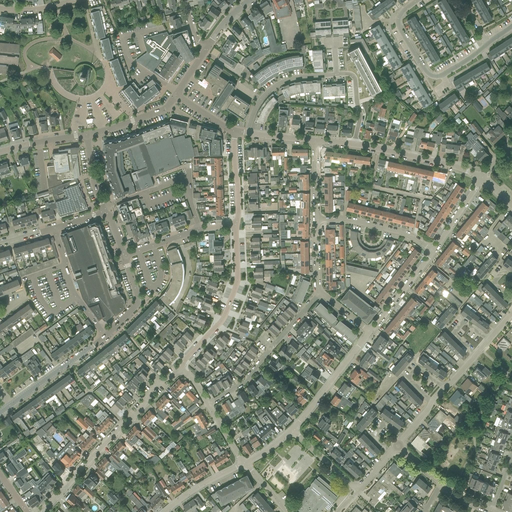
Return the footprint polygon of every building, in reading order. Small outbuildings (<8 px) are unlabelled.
[(123,4),(121,0),(114,0),(115,0),(111,1),(113,6),(119,5),(119,9),(124,8),(123,4)] [(121,0),(123,4),(123,5),(124,8),(127,8),(128,6),(127,3),(130,2),(129,0),(121,0)] [(175,0),(167,0),(170,9),(173,8),(172,4),(176,3),(175,0)] [(229,5),(224,0),(223,0),(221,2),(219,0),(214,0),(223,10),(229,5)] [(273,10),(272,2),(271,3),(270,0),(267,0),(260,5),(266,15),(273,10)] [(289,2),(288,0),(272,0),(274,2),(272,3),(272,2),(273,10),(276,19),(291,16),(290,14),(291,14),(290,8),(289,8),(288,3),(289,2)] [(384,2),(381,3),(386,10),(391,7),(385,0),(384,0),(383,1),(384,2)] [(440,8),(448,3),(445,0),(441,0),(440,0),(436,0),(432,3),(434,6),(437,4),(440,8)] [(209,6),(212,8),(208,13),(212,16),(216,19),(220,12),(215,8),(218,6),(213,1),(211,3),(211,4),(209,6)] [(484,2),(475,7),(478,12),(486,8),(484,5),(485,5),(484,2)] [(378,5),(376,6),(382,14),(386,10),(381,3),(378,5)] [(448,3),(440,8),(441,11),(442,10),(443,13),(451,9),(448,3)] [(92,19),(101,17),(99,10),(102,10),(102,6),(91,8),(92,12),(91,12),(92,19)] [(371,11),(367,14),(370,17),(373,14),(377,18),(382,14),(376,6),(373,8),(374,9),(371,11)] [(257,23),(264,17),(261,12),(260,13),(257,8),(253,11),(253,10),(250,12),(255,18),(253,19),(255,26),(258,25),(257,23)] [(486,8),(478,12),(481,17),(490,13),(488,10),(488,11),(486,8)] [(443,13),(446,19),(454,14),(451,9),(443,13)] [(491,15),(490,13),(481,17),(484,23),(492,19),(490,16),(491,15)] [(454,14),(446,19),(447,21),(448,21),(450,23),(457,19),(454,14)] [(173,21),(174,28),(181,26),(179,18),(176,19),(175,15),(169,17),(170,22),(173,21)] [(202,22),(199,20),(198,22),(198,24),(200,25),(200,27),(204,30),(206,29),(207,27),(209,27),(211,23),(211,22),(208,20),(210,18),(206,16),(202,22)] [(254,30),(251,22),(246,16),(240,21),(246,27),(248,25),(250,32),(254,30)] [(417,19),(416,19),(414,16),(407,21),(410,26),(418,21),(417,19)] [(6,24),(6,28),(12,29),(12,30),(17,31),(17,28),(17,25),(17,22),(14,22),(14,18),(7,17),(6,24)] [(101,17),(92,19),(94,25),(102,23),(101,17)] [(17,22),(17,25),(21,26),(24,25),(24,29),(28,29),(27,18),(21,19),(21,22),(17,22)] [(34,18),(27,18),(28,29),(32,29),(32,25),(38,24),(39,33),(43,33),(42,21),(38,21),(38,19),(34,19),(34,18)] [(269,18),(266,19),(267,21),(265,26),(268,36),(270,47),(271,53),(283,52),(282,48),(281,45),(281,44),(277,45),(269,18)] [(457,19),(450,23),(451,26),(450,26),(452,29),(460,24),(457,19)] [(420,23),(418,21),(410,26),(413,31),(420,27),(419,24),(420,23)] [(320,22),(314,22),(315,32),(310,32),(310,38),(311,38),(311,37),(316,37),(321,37),(320,22)] [(104,30),(102,23),(94,25),(95,32),(104,30)] [(382,30),(379,24),(370,29),(373,34),(372,35),(373,37),(384,30),(384,29),(382,30)] [(460,24),(452,29),(453,31),(454,31),(456,33),(463,29),(460,24)] [(242,31),(241,32),(236,26),(232,30),(237,36),(239,34),(242,40),(239,43),(245,50),(248,48),(245,44),(249,41),(247,38),(246,38),(242,31)] [(422,29),(420,27),(413,31),(416,36),(424,31),(423,29),(422,29)] [(168,35),(167,32),(143,39),(147,52),(136,60),(164,80),(165,79),(165,78),(166,77),(170,80),(184,59),(186,62),(195,57),(189,48),(192,46),(187,29),(168,35)] [(466,34),(463,29),(456,33),(457,36),(457,37),(458,39),(466,34)] [(104,30),(95,32),(97,38),(105,36),(104,30)] [(385,31),(384,30),(373,37),(374,38),(375,38),(378,43),(386,38),(383,32),(385,31)] [(426,34),(424,31),(416,36),(419,41),(427,37),(425,34),(426,34)] [(469,40),(466,34),(458,39),(460,42),(460,41),(462,44),(461,44),(463,47),(469,44),(467,41),(469,40)] [(102,46),(110,44),(109,37),(100,39),(102,46)] [(428,40),(427,37),(419,41),(422,47),(431,42),(429,39),(428,40)] [(381,47),(380,48),(375,51),(375,52),(392,43),(391,42),(389,43),(386,38),(378,43),(381,47)] [(234,43),(228,39),(225,44),(231,48),(234,50),(237,45),(238,43),(235,41),(234,43)] [(254,42),(250,43),(253,48),(256,46),(258,49),(255,51),(257,55),(259,54),(259,53),(261,52),(262,52),(261,50),(258,39),(253,40),(254,42)] [(505,41),(500,45),(504,52),(509,48),(505,41)] [(0,74),(1,74),(2,73),(3,73),(6,74),(7,65),(7,64),(8,64),(17,65),(18,56),(18,53),(19,45),(18,44),(9,44),(0,42),(0,74)] [(432,44),(431,42),(422,47),(425,52),(433,47),(431,44),(432,44)] [(392,43),(375,52),(377,54),(383,51),(386,55),(394,51),(391,45),(393,44),(392,43)] [(110,44),(102,46),(103,53),(112,51),(110,44)] [(231,48),(225,44),(221,50),(225,52),(224,53),(226,55),(231,48)] [(504,52),(500,45),(494,48),(499,55),(504,52)] [(357,47),(348,52),(371,95),(380,90),(357,47)] [(434,50),(433,47),(425,52),(429,57),(437,52),(435,49),(434,50)] [(499,55),(494,48),(489,52),(493,59),(499,55)] [(55,50),(52,53),(59,60),(62,57),(55,50)] [(112,51),(103,53),(105,59),(113,57),(112,51)] [(394,51),(386,55),(389,60),(387,61),(388,63),(400,56),(399,55),(397,56),(394,51)] [(437,52),(429,57),(432,62),(433,62),(439,58),(437,55),(438,54),(437,52)] [(226,55),(224,53),(223,54),(222,53),(218,59),(234,69),(237,63),(226,56),(226,55)] [(261,71),(258,73),(254,76),(254,77),(253,78),(252,78),(256,81),(257,80),(261,85),(268,80),(274,76),(278,74),(277,74),(277,73),(280,71),(283,70),(284,71),(284,72),(288,70),(295,68),(303,67),(303,62),(302,56),(294,57),(291,58),(284,60),(276,62),(268,66),(261,71)] [(400,56),(388,63),(389,64),(390,64),(393,69),(402,64),(398,58),(400,57),(400,56)] [(112,67),(120,64),(118,58),(109,61),(112,67)] [(490,69),(487,64),(486,62),(480,66),(484,73),(490,69)] [(409,63),(400,68),(403,73),(402,74),(403,75),(414,69),(414,67),(412,68),(409,63)] [(120,64),(112,67),(114,74),(122,71),(120,64)] [(223,69),(222,69),(215,64),(205,79),(213,84),(213,83),(214,84),(212,88),(213,93),(217,96),(217,95),(218,96),(212,105),(219,110),(221,108),(222,109),(225,109),(226,108),(244,120),(248,113),(245,111),(250,104),(235,94),(233,97),(229,95),(236,84),(229,79),(228,81),(219,75),(223,69)] [(495,65),(493,66),(496,71),(497,72),(499,74),(502,71),(501,69),(499,70),(499,71),(495,65)] [(480,66),(475,69),(479,76),(484,73),(480,66)] [(415,70),(414,69),(403,75),(404,77),(405,76),(408,81),(417,76),(413,71),(415,70)] [(475,69),(469,72),(474,79),(479,76),(475,69)] [(122,71),(114,74),(116,80),(125,77),(122,71)] [(474,79),(469,72),(464,75),(468,82),(474,79)] [(392,74),(385,78),(389,84),(394,81),(392,77),(393,77),(392,74)] [(464,75),(459,78),(463,85),(468,82),(464,75)] [(417,76),(408,81),(411,86),(410,87),(411,88),(422,82),(421,80),(420,81),(417,76)] [(127,83),(125,77),(116,80),(119,86),(127,83)] [(463,85),(459,78),(453,82),(457,89),(463,85)] [(503,83),(498,78),(495,81),(500,86),(503,83)] [(134,82),(125,89),(123,90),(133,103),(134,102),(136,105),(137,106),(138,106),(140,105),(144,102),(145,104),(160,92),(159,90),(162,87),(159,85),(156,83),(152,79),(147,83),(139,89),(134,82)] [(422,82),(411,88),(412,90),(413,89),(416,94),(424,89),(421,84),(423,83),(422,82)] [(289,84),(286,85),(290,96),(292,95),(295,94),(292,85),(289,86),(288,85),(289,84)] [(290,96),(286,85),(282,87),(284,87),(284,88),(281,90),(283,94),(286,98),(288,97),(290,96)] [(427,94),(424,89),(416,94),(419,99),(418,100),(419,101),(430,94),(429,93),(427,94)] [(495,89),(494,90),(488,95),(485,98),(487,100),(490,104),(494,100),(492,98),(499,93),(498,92),(495,89)] [(166,102),(171,93),(167,91),(162,99),(166,102)] [(454,104),(459,100),(454,93),(449,97),(454,104)] [(274,104),(277,101),(276,99),(273,97),(274,96),(273,94),(272,95),(271,94),(271,95),(270,96),(269,96),(269,97),(268,98),(274,104)] [(430,94),(419,101),(420,103),(421,102),(424,107),(432,102),(429,97),(431,96),(430,94)] [(449,97),(444,101),(449,107),(454,104),(449,97)] [(266,100),(264,102),(271,108),(274,104),(268,98),(267,98),(268,98),(266,100)] [(376,102),(374,106),(375,107),(380,109),(381,107),(383,103),(382,102),(377,100),(376,102)] [(449,107),(444,101),(439,105),(444,111),(449,107)] [(271,108),(264,102),(263,104),(262,104),(263,105),(261,106),(268,112),(271,108)] [(25,104),(20,107),(24,114),(29,111),(28,110),(30,109),(28,107),(29,107),(27,104),(25,105),(25,104)] [(280,106),(280,109),(278,122),(277,121),(277,124),(278,124),(278,125),(286,126),(287,116),(290,116),(290,110),(291,104),(288,104),(287,110),(286,110),(284,109),(284,107),(280,106)] [(29,107),(28,107),(30,109),(31,111),(32,111),(34,118),(41,116),(38,108),(36,106),(35,107),(34,105),(29,107)] [(511,119),(511,108),(509,105),(505,109),(505,110),(503,111),(503,112),(499,107),(495,110),(502,118),(506,114),(507,116),(508,116),(511,120),(511,119)] [(268,112),(261,106),(261,107),(260,109),(259,111),(258,111),(259,111),(258,112),(266,116),(268,112)] [(378,114),(378,116),(384,117),(384,115),(386,109),(381,107),(380,109),(379,111),(379,112),(378,114)] [(57,112),(57,115),(53,115),(53,114),(51,115),(50,109),(45,109),(46,117),(49,116),(50,124),(51,125),(51,126),(52,126),(53,126),(53,125),(54,125),(54,124),(59,123),(58,119),(57,112)] [(290,110),(290,116),(290,118),(292,118),(292,127),(295,127),(295,128),(299,129),(301,115),(298,115),(297,119),(293,118),(293,110),(290,110)] [(310,111),(303,111),(302,122),(306,122),(305,129),(313,130),(313,122),(309,122),(310,111)] [(266,116),(258,112),(258,113),(257,113),(257,114),(256,116),(256,117),(264,120),(266,116)] [(413,123),(418,115),(414,112),(409,120),(413,123)] [(334,117),(328,116),(327,133),(336,134),(337,125),(332,125),(332,120),(334,120),(334,117)] [(41,118),(38,119),(39,127),(40,127),(41,131),(42,131),(43,131),(44,130),(44,131),(47,130),(46,122),(42,122),(41,118)] [(169,122),(170,124),(171,127),(173,138),(184,135),(186,134),(185,131),(187,122),(180,120),(179,120),(172,118),(171,119),(170,122),(169,122)] [(317,119),(316,126),(316,131),(324,132),(324,124),(321,124),(321,120),(317,119)] [(493,127),(492,129),(493,131),(500,138),(505,133),(501,129),(505,125),(502,121),(500,119),(499,120),(497,122),(500,124),(495,129),(493,127)] [(26,121),(23,122),(24,127),(27,126),(28,130),(29,133),(30,133),(31,133),(33,133),(35,133),(35,132),(36,132),(34,124),(30,125),(29,121),(26,121)] [(169,122),(135,134),(117,140),(104,141),(105,150),(107,150),(107,152),(105,152),(106,171),(116,199),(125,196),(124,193),(125,193),(126,195),(129,194),(136,192),(131,179),(129,173),(126,174),(124,168),(122,150),(123,149),(124,152),(127,150),(135,171),(131,173),(133,178),(138,191),(154,185),(150,176),(180,165),(179,161),(178,160),(195,156),(193,148),(190,137),(185,138),(184,135),(173,138),(171,129),(170,127),(169,122)] [(347,128),(342,128),(342,135),(350,136),(351,127),(352,127),(353,123),(348,122),(347,128)] [(366,122),(364,130),(366,131),(365,136),(364,137),(370,138),(372,131),(373,131),(373,129),(373,127),(374,124),(371,123),(370,123),(366,122)] [(374,124),(373,127),(377,128),(377,130),(376,133),(379,134),(378,136),(382,137),(384,131),(386,126),(386,125),(379,122),(378,125),(374,124)] [(390,129),(389,132),(388,137),(396,139),(397,136),(398,137),(400,133),(398,132),(400,125),(391,122),(390,129)] [(471,125),(477,132),(479,135),(483,132),(475,122),(471,125)] [(197,125),(190,123),(188,130),(188,134),(195,136),(196,140),(200,139),(199,135),(201,126),(197,125)] [(17,126),(9,128),(10,130),(11,133),(12,133),(13,138),(16,137),(17,138),(19,137),(19,136),(20,136),(17,128),(17,127),(17,126)] [(201,126),(199,135),(201,136),(200,137),(204,138),(203,143),(201,143),(201,146),(203,152),(203,155),(222,155),(221,136),(221,133),(221,132),(220,131),(219,130),(218,130),(201,126)] [(405,138),(405,142),(404,143),(411,145),(413,140),(412,140),(413,137),(418,138),(419,134),(423,129),(417,128),(414,130),(413,135),(406,133),(405,138)] [(419,134),(418,138),(421,139),(421,140),(419,147),(426,148),(428,141),(429,138),(425,137),(426,133),(423,133),(423,129),(419,134)] [(492,129),(485,135),(494,144),(500,138),(493,131),(492,129)] [(468,140),(466,142),(467,142),(471,147),(472,146),(477,141),(476,140),(475,139),(478,137),(475,134),(473,136),(470,132),(466,137),(468,140)] [(431,142),(428,141),(426,148),(433,150),(435,143),(440,144),(442,136),(437,135),(437,134),(433,133),(431,142)] [(442,140),(441,147),(446,147),(445,151),(452,152),(453,144),(453,141),(454,138),(451,137),(451,141),(442,140)] [(453,144),(452,152),(458,153),(459,153),(459,152),(462,152),(463,146),(463,145),(460,144),(456,144),(456,142),(453,141),(453,144)] [(477,141),(472,146),(476,151),(478,149),(480,151),(476,155),(481,161),(488,155),(485,152),(487,151),(484,148),(477,141)] [(197,147),(193,148),(195,156),(195,157),(204,156),(203,155),(203,152),(198,153),(197,147)] [(254,158),(254,147),(251,147),(251,149),(248,149),(248,150),(244,150),(244,160),(249,159),(248,157),(252,157),(252,158),(254,158)] [(263,149),(260,149),(260,156),(264,156),(264,158),(266,158),(266,161),(270,161),(269,156),(270,156),(270,152),(266,152),(266,147),(263,147),(263,149)] [(48,166),(47,166),(47,169),(48,177),(47,177),(48,188),(51,187),(61,183),(61,180),(70,179),(71,181),(72,181),(76,179),(76,178),(79,178),(77,156),(76,149),(76,148),(74,148),(70,149),(58,150),(59,153),(52,154),(53,160),(50,160),(51,162),(51,163),(53,162),(53,164),(48,165),(48,166)] [(332,159),(333,152),(325,151),(325,158),(324,158),(323,162),(331,163),(332,159)] [(340,153),(333,152),(332,159),(339,160),(340,153)] [(340,153),(339,160),(347,161),(348,154),(340,153)] [(356,155),(348,154),(347,161),(355,162),(356,155)] [(356,155),(355,162),(362,163),(363,156),(356,155)] [(18,158),(20,166),(16,167),(19,173),(20,175),(25,174),(23,166),(30,164),(27,156),(18,158)] [(363,156),(362,163),(367,164),(367,166),(370,167),(370,164),(370,157),(363,156)] [(377,165),(377,166),(384,168),(385,166),(386,161),(385,161),(385,160),(382,159),(382,160),(379,159),(377,165)] [(0,175),(10,172),(9,169),(6,161),(0,163),(0,175)] [(389,169),(386,182),(385,187),(388,188),(390,178),(391,175),(394,163),(388,161),(387,169),(389,169)] [(400,164),(394,163),(391,175),(394,176),(395,174),(397,174),(398,172),(400,164)] [(15,164),(11,166),(12,168),(15,175),(19,173),(16,167),(15,164)] [(414,181),(412,190),(411,192),(415,193),(419,176),(421,177),(420,179),(422,169),(417,168),(415,176),(415,178),(414,181)] [(428,170),(422,169),(420,179),(422,180),(422,182),(425,183),(426,180),(426,178),(428,170)] [(308,174),(303,174),(300,174),(300,175),(298,175),(298,182),(299,182),(308,182),(308,174)] [(279,185),(279,177),(270,178),(271,185),(279,185)] [(71,181),(63,184),(51,188),(52,192),(55,202),(55,203),(58,212),(59,217),(87,208),(81,190),(80,191),(79,189),(80,188),(79,186),(78,183),(77,184),(75,180),(77,179),(76,179),(72,181),(71,181)] [(455,185),(453,188),(454,189),(461,193),(464,188),(458,184),(456,183),(454,185),(455,185)] [(454,189),(451,194),(458,198),(461,193),(454,189)] [(362,206),(360,213),(366,215),(368,207),(365,206),(368,193),(365,193),(364,197),(363,200),(361,205),(362,206)] [(451,194),(448,199),(455,203),(458,198),(451,194)] [(444,196),(442,199),(444,200),(446,202),(445,204),(451,208),(455,203),(448,199),(445,197),(444,196)] [(144,215),(138,198),(119,204),(120,206),(118,207),(120,213),(120,214),(120,213),(122,219),(123,219),(124,221),(124,220),(125,221),(127,220),(135,218),(140,216),(142,215),(144,215)] [(395,214),(393,222),(400,223),(402,216),(403,210),(406,199),(402,199),(401,206),(400,209),(399,215),(395,214)] [(483,202),(478,207),(484,212),(486,210),(487,211),(488,211),(489,211),(491,210),(491,209),(494,211),(495,210),(498,207),(491,201),(487,205),(483,202)] [(355,204),(348,202),(346,210),(353,212),(355,204)] [(49,209),(47,210),(49,219),(55,217),(54,213),(58,212),(55,203),(48,205),(49,209)] [(362,206),(361,205),(355,204),(353,212),(360,213),(362,206)] [(445,204),(444,205),(442,208),(448,213),(451,208),(445,204)] [(442,208),(437,205),(435,208),(440,211),(438,213),(445,218),(448,213),(442,208)] [(40,208),(39,207),(37,208),(38,214),(41,213),(43,220),(49,219),(47,210),(45,206),(40,208)] [(368,207),(366,215),(373,217),(375,209),(374,209),(368,207)] [(484,212),(478,207),(474,213),(482,219),(483,220),(485,217),(489,219),(488,220),(492,223),(494,220),(484,212)] [(38,214),(37,208),(33,209),(34,210),(31,211),(32,214),(29,215),(32,224),(38,222),(36,215),(38,214)] [(375,209),(373,217),(380,218),(382,211),(377,209),(375,209)] [(180,214),(177,216),(178,217),(181,225),(187,223),(186,220),(190,219),(193,218),(190,210),(187,211),(181,213),(182,215),(181,216),(180,214)] [(382,211),(380,218),(387,220),(389,212),(382,211)] [(435,211),(433,213),(433,212),(431,215),(433,217),(435,218),(442,222),(445,218),(438,213),(435,211)] [(389,212),(387,220),(393,222),(395,214),(392,213),(389,212)] [(25,213),(22,214),(26,226),(32,224),(29,215),(26,216),(25,213)] [(173,216),(168,217),(171,225),(174,224),(175,227),(181,225),(178,217),(177,216),(177,214),(177,213),(172,215),(173,216)] [(482,219),(474,213),(469,218),(478,225),(482,219)] [(20,218),(17,219),(20,227),(26,226),(22,214),(19,214),(20,218)] [(408,217),(407,225),(413,227),(415,219),(416,216),(412,215),(412,218),(408,217)] [(511,217),(509,215),(503,221),(506,224),(504,226),(506,228),(511,221),(511,217)] [(10,216),(8,217),(9,222),(12,222),(14,229),(20,227),(17,219),(14,220),(13,216),(11,217),(10,216)] [(408,217),(402,216),(400,223),(407,225),(408,217)] [(2,223),(0,223),(0,229),(1,233),(8,231),(5,224),(8,223),(7,217),(3,218),(3,219),(1,220),(2,223)] [(165,221),(161,223),(164,231),(169,229),(168,226),(171,225),(168,217),(164,219),(165,221)] [(128,223),(125,224),(126,226),(125,227),(126,230),(127,230),(136,227),(135,223),(137,223),(135,218),(127,220),(128,223)] [(435,218),(432,223),(439,227),(442,222),(435,218)] [(469,218),(465,223),(471,228),(475,223),(469,218)] [(499,221),(494,229),(492,231),(494,233),(496,231),(501,223),(499,221)] [(155,222),(148,224),(151,233),(157,230),(158,233),(164,231),(161,223),(156,224),(155,222)] [(426,222),(424,225),(429,228),(435,232),(439,227),(432,223),(431,225),(426,222)] [(67,232),(61,235),(68,254),(74,273),(75,273),(76,275),(76,277),(77,278),(76,278),(77,281),(79,288),(83,298),(99,320),(102,318),(105,322),(115,314),(116,316),(123,310),(122,309),(123,307),(124,306),(124,304),(124,302),(124,301),(123,299),(122,297),(120,296),(121,294),(120,294),(120,293),(117,286),(120,284),(118,278),(118,277),(116,273),(116,272),(114,266),(114,265),(113,265),(112,263),(111,260),(112,260),(112,259),(110,253),(109,252),(108,248),(107,247),(106,242),(104,236),(103,235),(103,234),(101,230),(101,229),(100,226),(100,225),(99,225),(95,223),(94,223),(90,224),(67,232)] [(465,223),(460,229),(466,234),(468,231),(471,234),(472,233),(481,241),(481,240),(483,239),(477,234),(474,231),(471,228),(465,223)] [(329,229),(325,229),(326,237),(334,237),(334,225),(335,225),(329,225),(329,229)] [(429,228),(424,225),(423,228),(427,231),(425,233),(432,237),(435,232),(429,228)] [(487,232),(482,229),(478,225),(476,228),(480,230),(479,232),(484,237),(487,233),(487,232)] [(136,227),(127,230),(127,231),(127,233),(128,234),(129,234),(130,236),(132,235),(134,241),(150,236),(147,229),(145,230),(146,233),(141,235),(140,231),(137,231),(136,227)] [(466,234),(460,229),(456,234),(462,239),(466,234)] [(351,231),(350,239),(360,238),(360,235),(359,235),(359,233),(351,231)] [(498,236),(497,237),(502,241),(506,237),(502,232),(498,236)] [(214,234),(209,234),(209,251),(215,251),(214,248),(223,247),(223,244),(222,244),(222,241),(218,241),(218,240),(214,240),(214,234)] [(48,251),(47,247),(50,246),(48,238),(42,240),(44,248),(45,248),(45,251),(48,251)] [(361,240),(360,238),(350,239),(353,248),(361,243),(360,241),(361,240)] [(383,241),(382,243),(390,250),(394,241),(385,239),(384,242),(383,241)] [(44,248),(42,240),(36,241),(39,250),(40,253),(42,252),(41,249),(44,248)] [(39,250),(36,241),(30,243),(33,252),(34,255),(37,254),(35,251),(39,250)] [(461,248),(458,245),(453,241),(448,246),(453,251),(455,248),(459,251),(461,248)] [(25,245),(27,253),(28,257),(31,256),(30,252),(33,252),(30,243),(25,245)] [(362,245),(361,243),(353,248),(359,254),(365,246),(363,244),(362,245)] [(381,246),(379,248),(384,255),(390,250),(382,243),(380,245),(381,246)] [(23,245),(19,247),(21,255),(22,258),(23,258),(25,257),(24,254),(27,253),(25,245),(23,245)] [(179,246),(177,247),(176,247),(176,246),(175,246),(173,245),(172,245),(171,246),(170,246),(169,247),(168,248),(167,249),(168,252),(167,253),(171,263),(172,262),(172,264),(173,265),(171,266),(172,270),(172,271),(172,275),(173,276),(173,277),(175,278),(175,282),(172,281),(172,283),(170,282),(169,287),(168,286),(168,287),(166,291),(167,292),(166,293),(165,294),(164,293),(160,297),(160,298),(160,297),(168,305),(173,299),(178,292),(181,284),(183,279),(183,270),(182,261),(176,248),(179,247),(179,246)] [(365,246),(359,254),(367,257),(369,249),(367,248),(367,247),(365,246)] [(448,246),(444,252),(449,256),(451,253),(454,256),(454,255),(458,258),(458,257),(460,259),(461,257),(453,251),(448,246)] [(19,247),(13,248),(17,260),(19,259),(18,256),(21,255),(19,247)] [(377,247),(374,248),(375,258),(384,255),(379,248),(377,248),(377,247)] [(410,254),(416,259),(421,253),(415,249),(412,247),(410,249),(413,251),(410,254)] [(471,252),(465,247),(461,252),(467,257),(471,252)] [(372,249),(369,249),(367,257),(375,258),(374,248),(372,248),(372,249)] [(8,259),(12,258),(9,249),(3,251),(6,263),(9,262),(8,259)] [(221,251),(212,252),(212,255),(213,255),(214,261),(221,261),(221,258),(223,258),(223,256),(223,255),(221,255),(221,251)] [(444,252),(440,257),(445,261),(449,256),(444,252)] [(410,254),(406,260),(412,265),(416,259),(410,254)] [(485,257),(488,259),(493,264),(497,260),(496,258),(492,255),(489,257),(487,255),(485,257)] [(445,261),(440,257),(435,262),(440,267),(442,264),(452,272),(455,275),(457,272),(455,270),(453,268),(444,261),(445,261)] [(471,260),(468,258),(463,265),(466,268),(469,264),(468,263),(471,260)] [(508,268),(511,262),(511,261),(507,258),(503,264),(508,268)] [(488,259),(483,264),(489,269),(493,264),(488,259)] [(412,265),(406,260),(402,266),(407,270),(412,265)] [(457,272),(461,267),(462,266),(457,263),(453,268),(455,270),(457,272)] [(483,264),(480,268),(485,273),(489,269),(483,264)] [(407,270),(402,266),(397,271),(403,276),(407,270)] [(475,268),(478,271),(473,276),(478,280),(480,277),(481,278),(482,277),(482,278),(483,278),(484,276),(484,275),(485,273),(480,268),(477,266),(475,268)] [(436,270),(435,272),(432,269),(428,274),(433,278),(435,276),(443,282),(444,281),(447,283),(449,280),(436,270)] [(397,271),(393,277),(399,282),(403,276),(397,271)] [(428,274),(423,280),(428,284),(431,281),(440,289),(437,291),(440,294),(441,293),(444,288),(443,287),(438,283),(437,282),(433,278),(428,274)] [(200,283),(201,276),(194,275),(193,281),(198,283),(200,283)] [(309,279),(301,276),(299,282),(308,286),(310,281),(309,281),(308,281),(309,279)] [(399,282),(393,277),(388,283),(394,287),(399,282)] [(9,283),(6,284),(9,292),(14,290),(11,282),(10,278),(7,279),(9,283)] [(14,280),(11,282),(14,290),(20,287),(17,279),(14,280)] [(3,285),(0,286),(3,294),(9,292),(6,284),(4,280),(2,281),(3,285)] [(217,283),(211,281),(208,280),(206,286),(207,286),(217,290),(218,287),(216,286),(217,283)] [(423,280),(419,285),(424,289),(426,287),(429,289),(430,288),(433,291),(434,289),(428,284),(423,280)] [(308,286),(299,282),(296,288),(305,292),(308,286)] [(388,283),(384,288),(390,293),(394,287),(388,283)] [(486,283),(484,286),(481,283),(476,288),(480,293),(483,290),(485,292),(491,287),(486,283)] [(276,285),(275,287),(274,290),(284,294),(286,290),(276,285)] [(424,289),(419,285),(414,290),(419,295),(421,292),(424,295),(427,292),(424,289)] [(217,290),(207,286),(206,288),(207,289),(206,292),(213,295),(214,292),(216,293),(217,290)] [(253,289),(252,292),(262,296),(263,293),(261,292),(263,289),(256,287),(255,290),(253,289)] [(495,291),(491,287),(485,292),(490,297),(495,291)] [(190,288),(186,297),(191,298),(192,295),(195,296),(197,291),(190,288)] [(305,292),(296,288),(294,294),(303,298),(305,292)] [(384,288),(380,294),(385,298),(390,293),(384,288)] [(350,289),(349,290),(341,300),(344,303),(345,302),(347,303),(346,304),(349,307),(350,306),(352,307),(351,308),(355,311),(356,310),(358,312),(357,313),(360,315),(361,314),(363,316),(362,317),(367,322),(379,308),(375,304),(373,307),(350,289)] [(495,291),(490,297),(494,301),(499,295),(495,291)] [(262,296),(252,292),(251,295),(253,296),(252,298),(258,301),(260,297),(261,298),(262,296)] [(380,294),(379,294),(376,292),(375,294),(376,296),(377,297),(375,300),(381,304),(385,298),(380,294)] [(303,298),(294,294),(291,300),(299,304),(300,302),(301,302),(301,303),(303,298)] [(429,306),(435,299),(431,295),(425,302),(429,306)] [(499,295),(494,301),(498,305),(503,300),(499,295)] [(211,299),(204,297),(203,301),(202,300),(201,302),(211,306),(212,303),(210,302),(211,299)] [(422,302),(419,300),(416,297),(414,299),(411,297),(407,303),(415,309),(415,310),(422,302)] [(457,310),(451,305),(445,299),(443,301),(447,304),(445,307),(447,309),(453,314),(457,310)] [(156,300),(152,304),(157,310),(159,312),(164,308),(163,307),(164,305),(159,300),(158,302),(156,300)] [(180,300),(175,312),(178,315),(183,302),(180,300)] [(508,304),(503,300),(498,305),(503,310),(508,304)] [(211,306),(201,302),(200,305),(201,305),(200,309),(207,311),(208,308),(210,309),(211,306)] [(317,313),(324,306),(320,302),(320,303),(319,304),(318,302),(312,309),(317,313)] [(291,303),(287,308),(294,315),(297,312),(295,311),(297,309),(291,303)] [(407,303),(402,308),(410,315),(415,309),(407,303)] [(33,316),(31,313),(34,311),(34,310),(29,304),(24,307),(25,309),(31,317),(33,316)] [(152,304),(148,309),(153,314),(157,310),(152,304)] [(246,306),(245,309),(255,313),(256,310),(255,310),(256,307),(249,304),(248,307),(246,306)] [(425,305),(419,313),(422,316),(428,308),(425,305)] [(324,306),(317,313),(322,317),(328,310),(324,306)] [(25,309),(24,307),(19,311),(24,318),(26,321),(28,319),(31,317),(25,309)] [(470,310),(465,307),(460,313),(465,316),(470,310)] [(287,308),(283,312),(289,318),(291,316),(292,317),(294,315),(287,308)] [(402,308),(398,313),(404,318),(406,316),(409,318),(410,318),(413,320),(415,318),(410,315),(402,308)] [(148,309),(143,313),(149,318),(150,320),(155,316),(153,314),(148,309)] [(255,313),(245,309),(244,312),(246,313),(245,316),(247,316),(246,319),(252,321),(253,319),(252,318),(253,315),(254,315),(255,313)] [(447,309),(443,314),(449,319),(450,319),(451,317),(451,316),(453,314),(447,309)] [(328,310),(322,317),(326,322),(333,315),(328,310)] [(475,314),(470,310),(465,316),(470,320),(475,314)] [(24,318),(19,311),(14,314),(19,321),(21,324),(23,323),(21,320),(24,318)] [(289,318),(283,312),(281,315),(280,314),(278,316),(286,324),(288,321),(287,320),(289,318)] [(143,313),(139,317),(144,322),(149,318),(143,313)] [(196,316),(195,318),(205,322),(205,321),(206,319),(204,319),(205,316),(198,313),(197,316),(196,316)] [(398,313),(394,319),(400,324),(404,318),(398,313)] [(14,314),(9,318),(14,325),(16,328),(19,326),(17,323),(19,321),(14,314)] [(443,314),(439,318),(445,323),(449,319),(443,314)] [(475,314),(470,320),(475,324),(480,318),(475,314)] [(333,315),(326,322),(332,327),(337,320),(336,319),(336,318),(337,318),(333,315)] [(286,324),(278,316),(276,318),(277,319),(275,321),(281,327),(283,324),(284,326),(286,324)] [(445,323),(439,318),(437,316),(435,319),(437,321),(435,323),(441,328),(442,329),(444,326),(443,325),(445,323)] [(480,318),(475,324),(480,327),(484,321),(486,319),(481,316),(480,318)] [(139,317),(135,321),(140,327),(142,325),(145,327),(147,325),(144,322),(139,317)] [(9,318),(4,321),(12,331),(14,330),(12,327),(14,325),(9,318)] [(205,322),(195,318),(194,320),(195,321),(194,325),(200,327),(202,324),(204,325),(205,322)] [(85,329),(89,335),(94,332),(90,326),(91,325),(87,319),(84,321),(88,327),(85,329)] [(252,321),(246,319),(244,322),(243,321),(242,324),(240,323),(239,326),(249,330),(250,327),(248,327),(250,324),(251,324),(252,321)] [(394,319),(389,324),(395,329),(400,324),(394,319)] [(306,321),(301,326),(307,332),(310,330),(311,331),(317,325),(312,320),(308,324),(306,321)] [(332,327),(330,329),(335,333),(337,331),(343,323),(339,320),(339,322),(337,320),(332,327)] [(12,331),(4,321),(0,324),(0,325),(7,335),(9,333),(7,330),(9,328),(11,331),(12,331)] [(140,327),(135,321),(131,326),(136,331),(138,333),(143,329),(140,327)] [(281,327),(275,321),(273,323),(272,322),(270,324),(271,326),(278,332),(280,330),(279,329),(281,327)] [(484,321),(480,327),(484,331),(489,325),(484,321)] [(348,327),(343,323),(337,331),(342,335),(348,327)] [(389,324),(385,330),(390,335),(389,336),(392,339),(396,334),(396,335),(396,334),(399,336),(401,334),(395,329),(389,324)] [(136,331),(131,326),(126,330),(131,335),(136,331)] [(249,330),(239,326),(238,329),(240,330),(238,333),(240,333),(239,336),(245,339),(246,336),(245,335),(246,332),(248,332),(249,330)] [(278,332),(271,326),(267,330),(272,336),(275,333),(276,335),(278,332)] [(310,335),(307,332),(301,326),(296,332),(299,334),(296,338),(301,342),(305,339),(306,340),(310,335)] [(89,335),(85,329),(83,327),(78,330),(80,333),(84,339),(89,335)] [(171,333),(166,327),(159,334),(164,339),(168,334),(169,335),(171,333)] [(353,331),(348,327),(342,335),(347,339),(353,331)] [(193,337),(186,330),(184,328),(180,333),(187,340),(189,338),(191,340),(193,337)] [(331,337),(330,335),(326,332),(325,331),(321,334),(328,340),(331,337)] [(357,334),(353,331),(347,339),(352,343),(352,344),(358,337),(356,335),(357,334),(357,335),(357,334)] [(443,341),(449,336),(444,331),(439,337),(443,341)] [(44,335),(43,333),(38,337),(42,342),(47,339),(44,335)] [(73,333),(73,334),(79,342),(84,339),(80,333),(75,336),(73,333)] [(125,343),(130,339),(125,333),(120,337),(125,343)] [(187,340),(180,333),(176,337),(177,339),(185,346),(187,344),(185,342),(187,340)] [(73,338),(70,340),(75,346),(79,342),(73,334),(71,335),(73,338)] [(220,336),(218,338),(226,345),(227,343),(226,342),(229,340),(224,335),(222,337),(220,336)] [(381,335),(376,341),(386,348),(389,343),(391,345),(393,342),(387,337),(385,339),(381,335)] [(453,340),(449,336),(443,341),(447,345),(453,340)] [(127,345),(125,343),(120,337),(115,341),(120,347),(122,349),(127,345)] [(504,352),(511,344),(503,337),(496,345),(502,350),(500,353),(509,361),(511,359),(506,354),(507,354),(504,352)] [(226,345),(218,338),(216,340),(217,342),(215,344),(220,349),(223,346),(224,347),(226,345)] [(177,341),(174,344),(179,349),(181,347),(182,348),(185,346),(177,339),(176,340),(177,341)] [(70,340),(66,343),(70,349),(75,346),(70,340)] [(457,344),(453,340),(447,345),(452,349),(457,344)] [(63,345),(61,347),(65,353),(70,349),(66,343),(64,341),(61,343),(63,345)] [(115,341),(111,344),(115,350),(117,353),(119,351),(117,349),(120,347),(115,341)] [(284,346),(279,352),(283,355),(282,356),(286,360),(299,347),(296,344),(292,341),(288,345),(286,348),(284,346)] [(376,341),(372,346),(378,351),(376,353),(378,355),(385,360),(388,362),(389,360),(390,358),(388,357),(387,356),(385,354),(382,353),(386,348),(384,346),(376,341)] [(330,342),(327,345),(330,347),(328,350),(332,353),(336,357),(337,355),(338,355),(339,353),(339,352),(340,351),(337,349),(337,348),(336,346),(332,343),(330,342)] [(7,347),(4,349),(6,351),(7,353),(13,348),(10,344),(6,347),(7,347)] [(115,350),(111,344),(106,348),(111,354),(115,350)] [(457,344),(452,349),(456,354),(461,348),(457,344)] [(258,350),(252,346),(250,348),(249,348),(247,350),(255,356),(257,354),(256,353),(258,350)] [(56,347),(54,348),(60,356),(65,353),(61,347),(58,349),(56,347)] [(165,349),(163,351),(170,358),(173,356),(171,354),(173,352),(168,347),(166,350),(165,349)] [(52,350),(53,353),(51,354),(55,360),(60,356),(54,348),(52,350)] [(111,354),(106,348),(101,352),(106,358),(108,360),(112,356),(111,354)] [(207,349),(205,351),(213,359),(215,357),(214,356),(216,353),(211,348),(209,351),(207,349)] [(224,351),(224,352),(222,354),(226,358),(232,350),(230,348),(226,353),(224,351)] [(466,353),(461,348),(456,354),(460,358),(466,353)] [(34,354),(30,349),(26,353),(29,358),(34,354)] [(247,352),(244,355),(250,360),(252,357),(254,359),(255,356),(247,350),(246,351),(247,352)] [(168,360),(170,358),(163,351),(161,352),(162,353),(160,356),(165,361),(167,359),(168,360)] [(213,359),(205,351),(203,354),(205,355),(203,357),(208,362),(210,360),(211,361),(213,359)] [(320,354),(317,357),(323,361),(323,362),(325,363),(327,364),(329,366),(333,359),(328,355),(324,352),(324,353),(322,351),(320,354)] [(101,352),(97,356),(101,361),(103,364),(108,361),(108,360),(106,358),(101,352)] [(306,362),(310,357),(305,352),(301,357),(306,362)] [(368,352),(364,358),(371,363),(375,357),(372,355),(368,352)] [(407,352),(403,357),(409,362),(413,357),(407,352)] [(421,357),(418,361),(423,365),(428,359),(430,357),(423,352),(421,354),(419,356),(421,357)] [(147,361),(141,354),(139,357),(145,363),(147,361)] [(165,361),(160,356),(157,354),(153,358),(154,359),(162,367),(164,364),(163,363),(165,361)] [(250,360),(244,355),(242,358),(241,357),(240,359),(248,366),(250,363),(248,362),(250,360)] [(376,359),(381,364),(384,360),(379,355),(376,359)] [(13,356),(11,357),(17,367),(22,363),(23,362),(20,357),(19,358),(18,357),(15,359),(13,356)] [(26,360),(23,362),(26,366),(27,365),(31,370),(37,365),(37,366),(40,363),(35,356),(28,360),(27,359),(26,360)] [(97,356),(92,359),(99,368),(99,367),(101,370),(105,366),(103,364),(101,361),(97,356)] [(13,361),(8,364),(12,370),(17,367),(11,357),(13,361)] [(199,358),(197,360),(205,367),(207,365),(206,364),(208,362),(203,357),(201,359),(199,358)] [(321,366),(320,365),(315,360),(312,357),(310,360),(318,368),(321,366)] [(403,357),(400,362),(405,367),(409,362),(403,357)] [(364,358),(359,363),(363,367),(367,369),(371,363),(364,358)] [(92,359),(87,363),(92,369),(94,371),(99,368),(92,359)] [(154,362),(151,365),(156,370),(158,368),(160,369),(162,367),(154,359),(153,361),(154,362)] [(248,366),(240,359),(238,361),(239,362),(237,365),(243,369),(245,367),(246,368),(248,366)] [(269,365),(268,366),(269,366),(269,368),(271,368),(272,369),(272,371),(277,371),(283,364),(278,359),(275,362),(273,360),(270,363),(269,364),(269,365)] [(433,362),(428,359),(423,365),(428,369),(433,362)] [(196,368),(194,370),(200,375),(206,369),(205,367),(197,360),(196,361),(195,362),(196,364),(194,366),(196,368)] [(400,362),(396,366),(401,371),(405,367),(400,362)] [(433,362),(428,369),(433,372),(437,366),(433,362)] [(87,363),(82,367),(87,373),(89,375),(91,378),(96,374),(94,371),(92,369),(87,363)] [(116,363),(112,366),(115,369),(117,371),(120,369),(121,368),(119,367),(116,363)] [(8,364),(3,368),(7,374),(12,370),(8,364)] [(37,365),(31,370),(35,375),(41,370),(37,366),(37,365)] [(243,369),(237,365),(235,368),(234,367),(232,369),(241,376),(243,373),(241,372),(243,369)] [(433,372),(432,373),(434,375),(435,374),(437,375),(437,376),(438,376),(442,370),(444,367),(441,365),(440,368),(437,366),(433,372)] [(308,366),(301,375),(305,378),(309,381),(312,377),(316,380),(320,375),(314,370),(313,370),(308,366)] [(396,366),(391,371),(397,376),(401,371),(396,366)] [(87,373),(82,367),(77,370),(82,376),(87,373)] [(477,367),(472,373),(478,378),(481,381),(486,375),(487,373),(489,374),(491,372),(485,367),(481,371),(477,367)] [(148,372),(143,368),(140,370),(139,369),(137,371),(145,378),(147,376),(146,375),(148,372)] [(368,375),(364,372),(360,369),(358,372),(355,369),(350,376),(353,378),(351,381),(357,385),(361,379),(358,377),(361,374),(364,376),(363,377),(366,379),(368,375)] [(369,370),(367,373),(375,379),(377,376),(369,370)] [(447,373),(442,370),(438,376),(442,379),(447,373)] [(137,374),(134,376),(139,381),(141,379),(143,381),(145,378),(137,371),(136,373),(137,374)] [(70,374),(65,377),(69,383),(74,380),(70,374)] [(125,387),(126,386),(123,382),(123,381),(116,374),(113,376),(120,383),(125,387)] [(228,386),(222,377),(221,375),(216,378),(218,381),(222,387),(224,386),(225,387),(228,386)] [(232,381),(229,375),(226,376),(225,375),(222,377),(228,386),(231,384),(230,382),(232,381)] [(131,378),(129,380),(137,387),(139,385),(137,383),(139,381),(134,376),(132,379),(131,378)] [(264,380),(263,378),(261,376),(256,381),(262,387),(264,384),(267,387),(272,382),(267,377),(264,380)] [(69,383),(65,377),(60,381),(64,387),(69,383)] [(472,391),(476,386),(468,378),(464,382),(465,383),(461,387),(468,393),(471,390),(472,391)] [(107,379),(105,381),(114,389),(116,391),(117,390),(118,389),(116,387),(107,379)] [(182,391),(185,387),(189,383),(186,381),(183,383),(179,379),(174,384),(182,391)] [(137,387),(129,380),(127,381),(128,382),(126,385),(131,390),(133,388),(135,389),(137,387)] [(400,390),(406,385),(402,380),(396,385),(400,390)] [(60,381),(55,384),(59,390),(64,387),(60,381)] [(222,387),(218,381),(215,383),(215,381),(212,383),(218,392),(220,390),(219,389),(222,387)] [(210,384),(211,385),(208,387),(211,393),(214,392),(215,394),(218,392),(212,383),(210,384)] [(351,392),(355,387),(349,383),(348,385),(345,383),(340,389),(346,393),(348,390),(351,392)] [(59,390),(55,384),(50,388),(55,394),(59,390)] [(182,391),(174,384),(170,389),(173,391),(171,394),(176,399),(183,392),(182,391)] [(256,394),(258,396),(264,391),(258,385),(256,388),(252,384),(247,388),(253,396),(256,394)] [(410,389),(406,385),(400,390),(405,394),(410,389)] [(294,397),(293,398),(293,400),(295,401),(296,400),(298,402),(302,405),(307,399),(304,397),(306,395),(303,392),(306,389),(302,386),(301,386),(295,393),(299,396),(298,398),(296,396),(294,397)] [(50,388),(45,391),(50,397),(55,394),(50,388)] [(410,389),(405,394),(402,397),(404,399),(407,396),(409,398),(414,393),(410,389)] [(196,404),(199,400),(189,390),(185,394),(196,404)] [(474,401),(469,397),(465,394),(463,396),(457,390),(450,399),(453,402),(457,405),(461,400),(463,402),(466,399),(467,400),(472,404),(474,401)] [(45,391),(41,395),(45,401),(50,397),(45,391)] [(123,394),(121,396),(126,401),(128,399),(130,401),(132,398),(124,391),(122,393),(123,394)] [(239,398),(234,402),(236,406),(240,412),(241,413),(245,411),(245,409),(243,404),(245,403),(246,402),(245,401),(248,399),(243,391),(242,392),(241,391),(238,393),(238,394),(237,395),(239,398)] [(390,398),(391,399),(395,402),(397,400),(390,393),(388,395),(391,398),(390,398)] [(414,393),(409,398),(413,403),(418,397),(414,393)] [(88,394),(80,400),(90,410),(94,406),(98,402),(95,399),(91,394),(88,394)] [(45,401),(41,395),(36,398),(40,404),(42,408),(45,406),(43,403),(45,401)] [(164,395),(160,399),(166,405),(168,407),(168,408),(171,405),(168,402),(170,400),(168,398),(164,395)] [(298,409),(290,401),(285,395),(283,397),(291,406),(287,410),(291,415),(298,409)] [(336,395),(331,401),(339,408),(341,404),(344,407),(347,404),(350,406),(353,403),(351,402),(346,398),(344,401),(340,398),(336,395)] [(118,398),(116,399),(124,407),(126,405),(124,403),(126,401),(121,396),(119,399),(118,398)] [(356,405),(358,407),(364,398),(361,396),(357,402),(353,399),(351,402),(356,405)] [(423,402),(418,397),(413,403),(417,407),(423,402)] [(40,404),(36,398),(31,402),(35,408),(40,404)] [(171,401),(179,409),(182,406),(173,398),(171,401)] [(115,402),(110,408),(115,413),(120,408),(122,409),(124,407),(116,399),(114,401),(115,402)] [(160,399),(155,404),(158,407),(159,408),(157,411),(164,418),(166,419),(169,416),(164,412),(168,407),(166,405),(160,399)] [(236,406),(234,408),(229,399),(226,401),(226,402),(222,405),(226,412),(229,411),(231,414),(233,412),(235,415),(240,412),(236,406)] [(31,402),(26,406),(33,415),(38,412),(35,408),(31,402)] [(279,403),(277,405),(284,411),(286,409),(281,404),(280,405),(279,403)] [(26,406),(21,409),(26,415),(28,418),(30,417),(33,415),(26,406)] [(267,406),(263,410),(274,423),(278,420),(282,424),(283,423),(283,424),(285,422),(284,422),(288,419),(283,414),(280,411),(278,409),(276,407),(271,412),(267,406)] [(372,408),(370,410),(368,409),(366,411),(373,417),(378,413),(372,408)] [(389,412),(384,408),(380,414),(385,418),(389,412)] [(21,409),(16,413),(21,419),(26,415),(21,409)] [(392,409),(389,412),(385,418),(389,421),(394,415),(392,413),(394,410),(392,409)] [(151,420),(155,416),(149,410),(145,415),(151,420)] [(440,410),(434,417),(441,424),(446,417),(457,426),(460,424),(449,414),(447,416),(440,410)] [(108,427),(112,422),(112,421),(113,420),(104,411),(98,418),(101,421),(108,427)] [(366,414),(364,417),(369,422),(373,417),(366,411),(365,413),(366,414)] [(158,412),(156,415),(162,421),(165,419),(158,412)] [(198,412),(194,414),(195,416),(193,417),(194,419),(197,418),(199,422),(205,418),(201,412),(198,413),(198,412)] [(21,419),(16,413),(11,416),(16,422),(18,420),(23,427),(26,425),(21,419)] [(183,419),(182,420),(181,420),(175,425),(173,426),(173,427),(176,429),(191,417),(189,414),(183,419)] [(145,415),(140,420),(147,426),(144,429),(154,438),(155,439),(158,436),(157,434),(149,427),(150,427),(151,425),(149,424),(152,421),(151,420),(145,415)] [(263,428),(270,436),(272,434),(275,431),(272,427),(274,425),(266,415),(262,418),(267,425),(263,428)] [(330,419),(326,416),(326,417),(324,415),(321,419),(322,419),(318,425),(322,428),(326,431),(331,425),(328,423),(330,419)] [(399,419),(394,415),(389,421),(394,425),(399,419)] [(3,421),(7,426),(12,422),(8,417),(3,421)] [(80,417),(76,421),(85,429),(88,426),(80,417)] [(364,417),(360,421),(366,426),(369,422),(364,417)] [(441,424),(434,417),(427,425),(434,431),(432,433),(440,440),(443,437),(435,430),(441,424)] [(92,428),(95,424),(88,418),(84,421),(92,428)] [(173,423),(171,424),(173,426),(175,425),(181,420),(179,418),(173,423)] [(198,431),(195,433),(197,437),(201,435),(204,433),(207,431),(205,427),(206,427),(206,426),(208,424),(205,418),(199,422),(194,424),(198,431)] [(404,422),(399,419),(394,425),(399,428),(404,422)] [(499,421),(497,426),(507,430),(508,427),(511,429),(511,427),(511,425),(511,423),(511,422),(503,419),(502,422),(499,421)] [(39,424),(37,421),(32,424),(34,427),(36,429),(41,426),(39,424)] [(99,424),(100,425),(98,427),(97,426),(95,428),(98,431),(100,429),(103,432),(108,427),(101,421),(99,424)] [(366,426),(360,421),(356,426),(361,431),(366,426)] [(57,429),(52,424),(50,422),(42,428),(48,434),(49,435),(51,433),(52,434),(57,429)] [(270,436),(263,428),(260,431),(255,425),(251,427),(258,438),(261,436),(264,440),(270,436)] [(139,433),(140,431),(135,426),(130,430),(138,438),(141,435),(139,433)] [(207,431),(204,433),(207,436),(216,431),(214,427),(207,431)] [(244,436),(247,433),(252,430),(250,427),(241,432),(244,436)] [(41,428),(36,432),(40,438),(46,433),(41,428)] [(424,428),(418,436),(425,442),(430,435),(431,436),(430,436),(438,443),(438,442),(440,440),(432,433),(431,435),(424,428)] [(499,430),(497,435),(506,439),(507,436),(508,437),(509,434),(506,433),(507,430),(501,428),(500,430),(499,430)] [(154,438),(144,429),(141,432),(150,441),(154,438)] [(344,429),(342,433),(336,443),(340,445),(347,431),(344,429)] [(138,438),(130,430),(126,435),(135,444),(139,439),(138,438)] [(74,443),(77,440),(68,431),(64,435),(74,443)] [(85,432),(82,435),(86,439),(92,444),(96,439),(93,436),(95,434),(92,431),(90,434),(91,434),(89,436),(85,432)] [(317,431),(313,436),(319,441),(321,443),(324,445),(327,448),(327,447),(331,443),(323,436),(322,436),(317,431)] [(329,433),(327,435),(335,441),(336,442),(338,439),(329,433)] [(362,443),(367,438),(363,433),(358,438),(362,443)] [(17,436),(6,444),(8,447),(19,439),(19,438),(20,438),(18,435),(17,436)] [(82,435),(79,438),(82,441),(79,445),(84,450),(86,448),(87,449),(92,444),(86,439),(82,435)] [(497,435),(495,440),(505,444),(507,442),(505,441),(506,439),(497,435)] [(261,443),(256,436),(250,440),(252,442),(252,443),(255,447),(261,443)] [(425,442),(418,436),(411,443),(417,448),(415,450),(424,458),(426,456),(420,451),(424,447),(422,445),(425,442)] [(372,442),(367,438),(362,443),(366,447),(372,442)] [(244,443),(242,440),(239,442),(242,446),(247,454),(253,451),(248,443),(247,441),(244,443)] [(491,445),(490,448),(499,451),(500,448),(502,449),(503,446),(504,447),(505,444),(495,440),(493,445),(491,445)] [(120,441),(115,446),(121,451),(126,447),(120,441)] [(126,441),(124,443),(129,448),(128,449),(131,451),(132,451),(134,453),(136,451),(133,449),(134,448),(126,441)] [(350,441),(347,444),(352,448),(354,450),(356,447),(352,444),(351,443),(350,441)] [(35,447),(40,454),(47,449),(42,442),(35,447)] [(376,446),(372,442),(366,447),(368,449),(367,451),(369,453),(370,451),(376,446)] [(63,449),(62,449),(63,449),(66,452),(75,461),(80,456),(79,455),(81,454),(74,448),(69,443),(63,449)] [(113,454),(111,456),(114,460),(118,463),(121,460),(125,455),(123,453),(121,451),(115,446),(111,451),(113,453),(113,454)] [(219,456),(223,463),(229,459),(227,457),(230,455),(227,450),(224,452),(223,450),(220,452),(217,446),(214,448),(219,456)] [(380,451),(376,446),(370,451),(375,456),(380,451)] [(10,450),(8,447),(0,452),(0,453),(0,460),(1,462),(9,456),(7,452),(10,450)] [(331,453),(330,453),(331,454),(330,455),(332,456),(333,456),(335,458),(342,449),(340,447),(338,450),(335,448),(331,453)] [(491,451),(490,454),(488,453),(487,455),(489,456),(499,460),(500,458),(499,457),(500,455),(498,454),(499,451),(490,448),(493,449),(492,451),(491,451)] [(17,454),(16,454),(17,456),(18,458),(19,458),(27,453),(24,449),(17,454)] [(46,452),(52,459),(56,456),(50,449),(46,452)] [(342,449),(335,458),(337,459),(337,460),(338,462),(339,461),(339,462),(340,462),(340,461),(342,463),(352,451),(350,449),(347,453),(342,449)] [(201,460),(205,458),(200,450),(196,452),(201,460)] [(352,451),(342,463),(344,464),(343,465),(344,466),(345,467),(345,468),(346,469),(347,469),(348,469),(353,464),(349,460),(351,457),(355,453),(352,451)] [(66,452),(59,459),(68,467),(70,465),(71,466),(75,461),(66,452)] [(155,454),(151,459),(148,462),(153,466),(155,464),(160,459),(155,454)] [(12,462),(6,466),(8,468),(13,475),(15,474),(19,471),(21,473),(26,469),(25,467),(20,470),(17,465),(19,463),(16,460),(15,458),(13,455),(9,457),(9,458),(12,462)] [(209,455),(205,458),(208,462),(210,466),(215,463),(217,466),(223,463),(219,456),(218,456),(216,457),(216,458),(213,460),(211,456),(209,455)] [(111,456),(108,459),(113,465),(118,470),(119,469),(125,474),(127,472),(118,463),(114,460),(111,456)] [(489,456),(487,461),(496,465),(497,462),(498,463),(499,460),(489,456)] [(105,457),(101,461),(109,469),(113,465),(108,459),(105,457)] [(50,469),(44,461),(41,464),(40,464),(47,472),(50,469)] [(96,466),(98,468),(99,469),(95,473),(103,480),(111,471),(109,470),(109,469),(101,461),(96,466)] [(487,461),(486,464),(484,463),(482,469),(490,472),(491,469),(495,471),(496,468),(495,467),(496,465),(487,461)] [(204,462),(196,467),(198,470),(201,476),(207,473),(205,469),(207,468),(204,462)] [(394,463),(388,469),(396,476),(399,478),(404,472),(408,476),(411,473),(404,467),(402,470),(394,463)] [(357,468),(353,464),(348,469),(352,473),(357,468)] [(59,465),(55,470),(57,472),(58,473),(60,475),(63,472),(65,470),(64,469),(59,465)] [(357,468),(352,473),(357,477),(362,472),(359,470),(361,467),(359,465),(357,468)] [(196,467),(185,474),(189,480),(194,477),(196,480),(201,476),(198,470),(196,467)] [(26,469),(21,473),(22,476),(15,481),(19,487),(23,484),(24,485),(27,482),(24,479),(30,475),(28,472),(26,469)] [(396,476),(388,469),(383,476),(386,479),(384,481),(393,490),(399,495),(402,492),(397,488),(391,483),(396,476)] [(48,472),(41,479),(49,487),(50,486),(51,487),(54,483),(56,481),(50,474),(48,472)] [(181,479),(175,483),(180,490),(185,486),(183,483),(189,480),(185,474),(184,472),(178,476),(181,479)] [(473,474),(470,473),(468,479),(470,480),(469,485),(471,486),(470,488),(474,489),(478,479),(472,477),(473,474)] [(87,479),(84,482),(89,487),(93,483),(95,485),(99,480),(97,478),(95,475),(94,476),(94,475),(92,474),(88,478),(87,479)] [(247,475),(244,477),(240,478),(241,480),(239,481),(238,480),(234,482),(235,483),(233,484),(232,483),(228,485),(229,486),(227,488),(226,486),(222,488),(223,490),(221,491),(220,489),(216,491),(217,492),(211,494),(217,501),(219,500),(221,505),(225,502),(225,503),(227,502),(227,501),(231,499),(232,500),(233,499),(233,498),(237,496),(238,496),(240,495),(239,495),(244,493),(246,492),(245,492),(249,490),(249,491),(251,490),(250,488),(253,487),(247,475)] [(170,484),(172,486),(170,487),(170,486),(167,488),(170,492),(172,490),(174,494),(180,490),(175,483),(171,476),(168,478),(171,484),(170,484)] [(298,505),(296,508),(300,511),(320,511),(324,508),(327,511),(334,504),(334,503),(332,502),(337,497),(336,496),(339,493),(338,492),(319,476),(316,479),(315,478),(311,484),(311,485),(309,487),(308,486),(307,487),(305,491),(303,489),(297,496),(299,497),(301,499),(302,497),(304,499),(302,500),(298,505)] [(35,481),(33,479),(29,481),(35,487),(37,485),(38,486),(45,492),(47,490),(47,491),(50,488),(49,488),(49,487),(41,479),(40,478),(38,481),(35,481)] [(419,478),(411,487),(414,489),(416,487),(419,490),(425,483),(419,478)] [(483,481),(478,479),(474,489),(477,490),(478,489),(480,489),(483,481)] [(483,481),(480,489),(482,490),(481,492),(485,493),(489,483),(485,482),(486,480),(484,479),(483,481)] [(27,482),(24,485),(20,487),(23,492),(32,486),(29,481),(27,482)] [(393,490),(384,481),(382,484),(378,481),(372,487),(381,495),(384,491),(386,492),(386,491),(389,494),(393,490)] [(489,483),(485,493),(488,495),(489,493),(491,494),(493,489),(496,490),(498,485),(495,483),(494,485),(492,484),(493,482),(490,481),(489,483)] [(163,488),(159,482),(155,484),(159,490),(152,498),(159,505),(164,500),(161,497),(163,496),(167,494),(163,488)] [(425,483),(419,490),(422,493),(420,495),(423,497),(424,495),(430,488),(425,483)] [(78,485),(73,491),(76,494),(81,498),(86,493),(88,495),(90,497),(94,493),(90,490),(87,486),(83,490),(78,485)] [(407,486),(406,487),(402,492),(405,494),(410,488),(407,486)] [(35,497),(29,501),(33,507),(35,505),(40,502),(42,500),(40,497),(42,495),(40,492),(35,487),(34,488),(31,489),(36,496),(35,497)] [(381,495),(372,487),(367,494),(372,499),(369,502),(373,506),(379,500),(377,499),(381,495)] [(133,493),(132,494),(129,490),(126,493),(129,497),(137,505),(134,508),(138,511),(136,511),(146,511),(142,508),(144,506),(148,511),(144,505),(139,500),(133,493)] [(134,492),(133,493),(139,500),(141,499),(138,496),(134,492)] [(254,504),(262,497),(257,492),(254,495),(253,493),(248,498),(254,504)] [(111,493),(108,496),(111,499),(109,500),(113,504),(118,499),(114,494),(113,496),(111,493)] [(70,494),(65,499),(73,506),(71,508),(74,510),(78,506),(82,510),(84,511),(88,511),(90,510),(83,503),(82,504),(75,497),(72,494),(71,495),(70,494)] [(204,502),(203,503),(197,496),(190,501),(193,504),(192,505),(194,508),(195,507),(198,505),(200,508),(205,505),(204,502)] [(408,501),(404,507),(409,511),(413,511),(417,508),(412,504),(414,502),(411,499),(407,496),(405,499),(408,501)] [(0,511),(6,508),(4,506),(8,503),(8,502),(4,497),(0,499),(0,502),(1,504),(0,504),(0,511)] [(266,502),(262,497),(254,504),(255,506),(258,504),(260,507),(266,502)] [(146,503),(144,505),(148,511),(152,507),(155,510),(159,505),(152,498),(149,501),(152,503),(151,504),(146,503)] [(209,502),(213,507),(211,509),(213,511),(222,511),(212,499),(209,502)] [(193,504),(190,501),(183,506),(187,511),(190,511),(195,508),(195,507),(194,508),(192,505),(193,504)] [(270,506),(266,502),(260,507),(264,511),(270,506)] [(511,510),(511,505),(503,502),(502,505),(504,505),(503,508),(511,511),(511,510)] [(245,506),(242,503),(239,506),(242,510),(243,509),(245,511),(248,509),(244,506),(245,506)] [(439,503),(436,509),(441,511),(443,511),(445,510),(448,511),(450,508),(439,503)]
